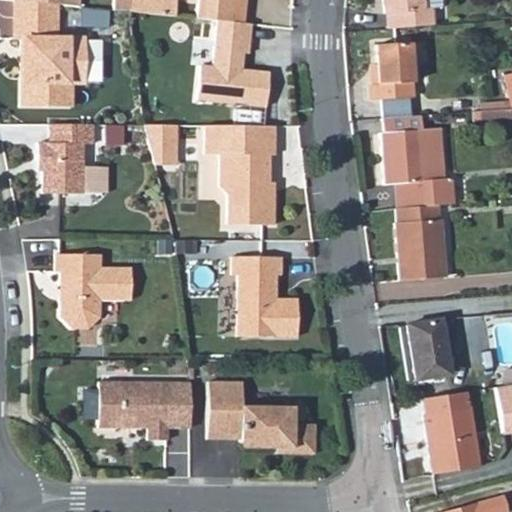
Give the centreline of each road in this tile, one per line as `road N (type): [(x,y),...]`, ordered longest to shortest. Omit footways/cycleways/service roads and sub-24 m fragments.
road 1 (residential): [(322,0),(321,84),(379,504)]
road 2 (residential): [(379,504),(0,499)]
